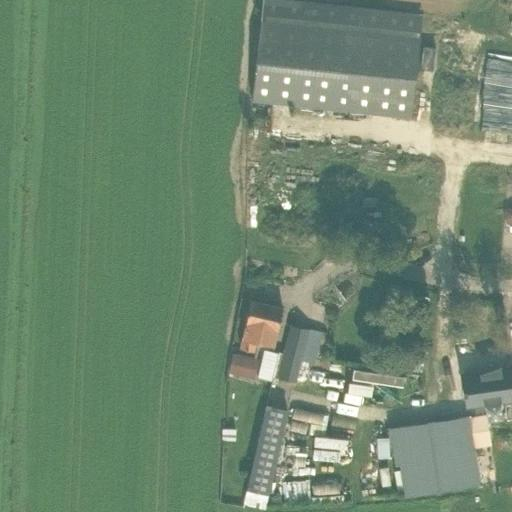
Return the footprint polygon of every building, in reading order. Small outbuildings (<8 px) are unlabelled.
[(295,0),(262,0),(252,99),(411,116),(420,35),(422,14),(363,7),(295,0)] [(335,173),(384,181),(389,152),(340,144),(335,173)] [(240,347),(253,350),(255,341),(273,345),(282,307),(250,300),(240,347)] [(289,323),(276,376),(295,380),(307,328),(289,323)] [(254,375),(258,357),(232,351),(229,369),(254,375)] [(511,365),(511,363),(462,370),(467,402),(503,396),(504,406),(506,415),(511,413),(511,365)] [(351,366),(349,376),(400,386),(402,375),(351,366)] [(245,487),(268,493),(288,407),(265,402),(245,487)] [(485,412),(387,425),(396,495),(494,483),(490,451),(474,453),(473,446),(489,444),(485,412)]
